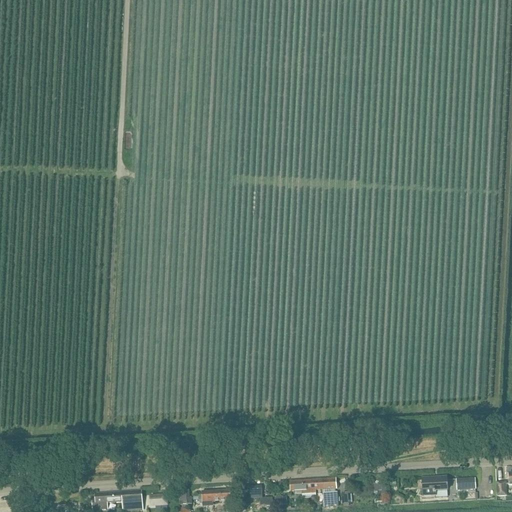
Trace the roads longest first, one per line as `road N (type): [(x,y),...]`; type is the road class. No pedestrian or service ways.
road 1 (track): [(127,0),(104,432),(511,410)]
road 2 (tertiary): [(0,492),(511,460)]
road 3 (track): [(0,471),(494,442)]
road 4 (track): [(494,411),(511,93)]
